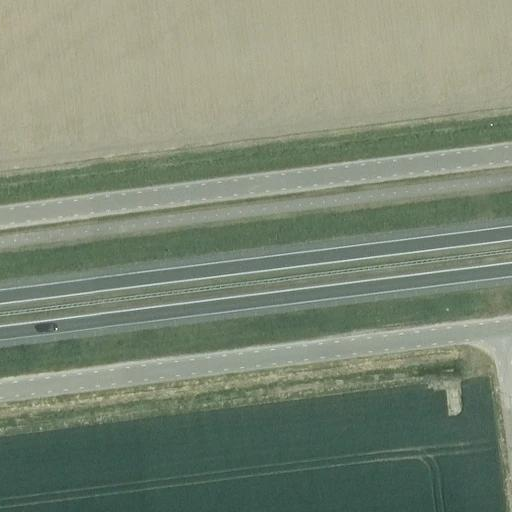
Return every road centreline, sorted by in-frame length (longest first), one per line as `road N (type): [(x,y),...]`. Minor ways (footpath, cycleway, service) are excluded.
road 1 (trunk): [(511,234),(0,298)]
road 2 (unclassified): [(0,392),(511,328)]
road 3 (trunk): [(0,334),(511,270)]
road 4 (unclassified): [(0,218),(511,155)]
